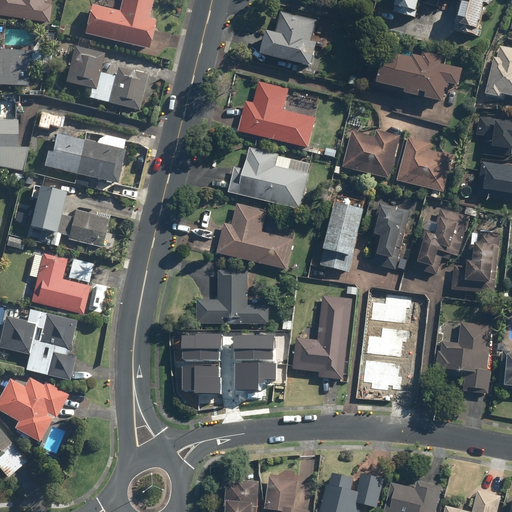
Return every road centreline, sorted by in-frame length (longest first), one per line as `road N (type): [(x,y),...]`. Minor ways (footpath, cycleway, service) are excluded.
road 1 (secondary): [(213,0),(134,322),(137,407)]
road 2 (residential): [(196,443),(324,426),(511,447)]
